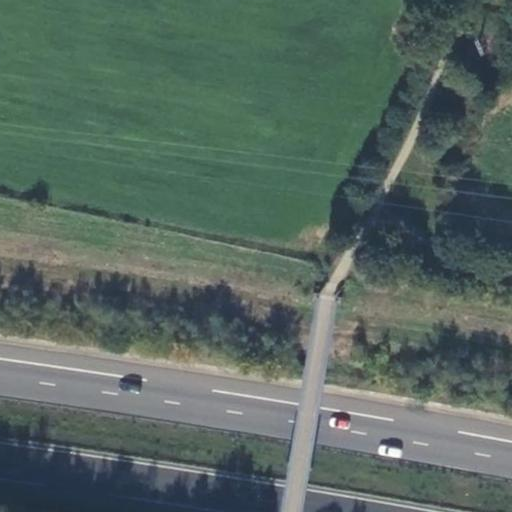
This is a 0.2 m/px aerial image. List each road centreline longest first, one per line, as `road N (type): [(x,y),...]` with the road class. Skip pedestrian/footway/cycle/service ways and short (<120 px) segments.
road 1 (trunk): [(511,458),(0,375)]
road 2 (trunk): [(0,459),(336,511)]
